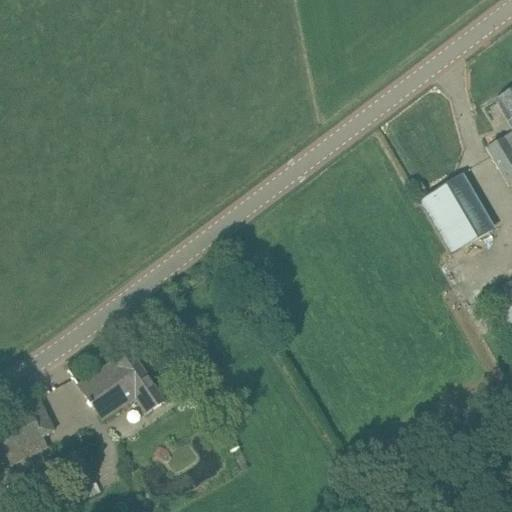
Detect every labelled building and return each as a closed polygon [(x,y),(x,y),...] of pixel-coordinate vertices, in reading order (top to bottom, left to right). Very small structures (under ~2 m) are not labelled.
[(511,185),(511,90),(495,101),(511,130),(511,133),(486,149),(509,187),(511,185)] [(458,178),(419,201),(452,256),(490,234),(483,222),(465,233),(449,207),(468,196),(458,178)] [(421,183),(414,187),(420,197),(426,194),(421,183)] [(511,283),(488,297),(511,338),(511,283)] [(163,404),(140,369),(129,352),(78,386),(101,421),(134,399),(145,416),(163,404)] [(0,458),(53,432),(46,417),(37,399),(0,416),(0,458)] [(83,460),(59,471),(70,495),(94,485),(83,460)]
